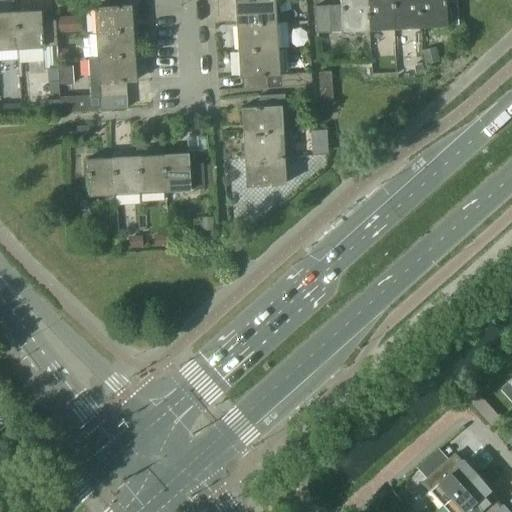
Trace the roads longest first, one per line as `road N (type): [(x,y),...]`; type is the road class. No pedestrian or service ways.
road 1 (secondary): [(511,109),(136,436)]
road 2 (secondary): [(173,476),(511,176)]
road 3 (tertiary): [(136,436),(0,281)]
